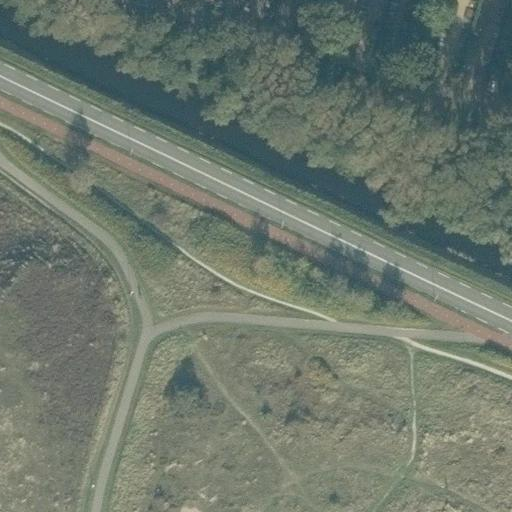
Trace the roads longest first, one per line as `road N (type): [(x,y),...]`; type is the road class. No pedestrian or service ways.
road 1 (tertiary): [(0,75),(511,322)]
road 2 (unknown): [(87,511),(135,340),(134,316),(100,253),(0,172)]
